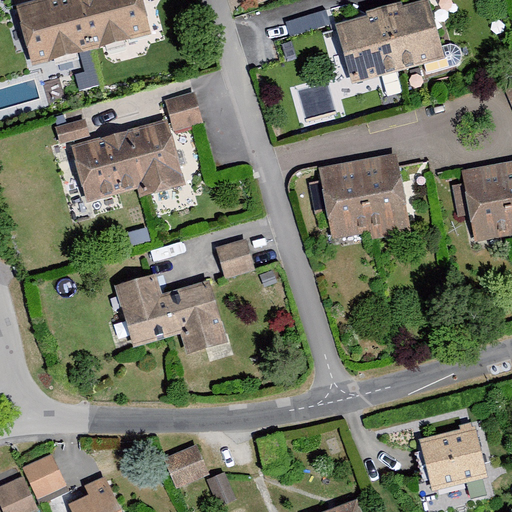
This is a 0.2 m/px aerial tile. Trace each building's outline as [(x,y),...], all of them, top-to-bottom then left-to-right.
[(59,0),(16,11),(32,69),(151,38),(140,0),(59,0)] [(449,59),(433,0),(432,0),(341,23),(357,82),(449,59)] [(76,75),(81,95),(103,89),(97,70),(76,75)] [(206,118),(199,90),(172,97),(176,114),(179,126),(206,118)] [(85,121),(55,129),(60,147),(90,139),(85,121)] [(140,202),(186,189),(173,141),(168,123),(71,150),(87,207),(137,193),(140,202)] [(404,153),(329,168),(341,233),(416,219),(404,153)] [(511,164),(461,174),(474,246),(511,238),(511,164)] [(128,235),(132,248),(151,242),(148,229),(128,235)] [(256,273),(247,242),(216,251),(225,283),(256,273)] [(181,338),(187,359),(228,346),(209,284),(163,299),(156,278),(114,290),(134,353),(181,338)] [(475,429),(419,443),(432,496),(488,482),(475,429)] [(275,438),(256,444),(265,475),(284,470),(275,438)] [(197,448),(163,462),(176,491),(210,477),(197,448)] [(53,457),(23,471),(37,502),(67,488),(53,457)] [(225,475),(207,483),(219,511),(237,503),(225,475)] [(38,511),(40,511),(24,477),(0,488),(0,498),(6,511),(38,511)] [(88,501),(69,509),(70,511),(120,511),(106,479),(83,489),(88,501)]
